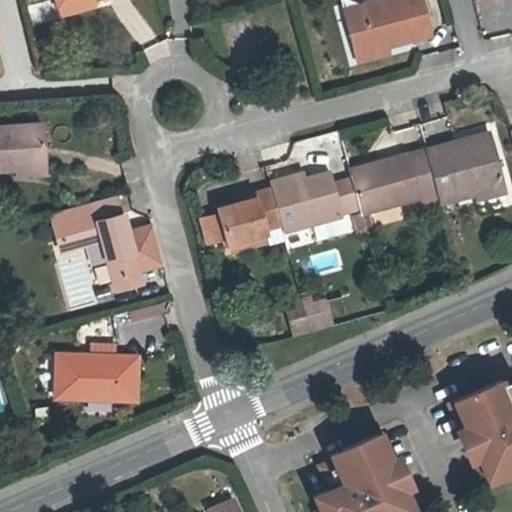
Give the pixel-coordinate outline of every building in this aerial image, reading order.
[(376,28),(404,22),(402,16),(420,12),(416,0),(336,0),(343,29),(360,25),(361,31),(376,28)] [(421,18),(420,12),(402,16),(404,22),(421,18)] [(360,25),(343,29),(346,42),(377,35),(376,28),(361,31),(360,25)] [(0,143),(8,143),(38,142),(37,102),(0,103),(0,143)] [(414,138),(423,173),(426,186),(460,177),(488,171),(475,116),(413,131),(414,138)] [(359,153),(337,158),(346,195),(405,181),(404,178),(423,173),(414,138),(396,143),(394,137),(357,146),(359,153)] [(38,142),(8,143),(9,151),(38,149),(38,142)] [(359,153),(357,146),(335,151),(337,158),(359,153)] [(262,169),(270,204),(272,209),(301,201),(330,194),(322,162),(320,152),(295,158),(294,152),(260,160),(262,169)] [(337,158),(322,162),(330,194),(331,199),(346,195),(337,158)] [(270,204),(262,169),(244,173),(246,179),(227,184),(206,189),(207,193),(213,219),(214,223),(217,222),(235,218),(254,213),(253,208),(270,204)] [(488,171),(460,177),(462,185),(489,178),(488,171)] [(44,218),(69,212),(72,223),(90,218),(100,261),(131,253),(130,249),(120,210),(116,193),(112,194),(107,172),(62,183),(37,189),(44,218)] [(246,179),(244,173),(226,177),(227,184),(246,179)] [(207,193),(192,196),(199,223),(213,219),(207,193)] [(330,194),(301,201),(302,209),(332,201),(331,199),(330,194)] [(120,210),(130,249),(152,243),(142,205),(120,210)] [(46,229),(72,223),(69,212),(44,218),(46,229)] [(235,218),(217,222),(219,230),(237,226),(235,218)] [(338,250),(310,256),(314,276),(341,270),(338,250)] [(131,253),(100,261),(103,270),(133,263),(131,253)] [(291,288),(314,282),(312,276),(289,282),(291,288)] [(149,277),(123,284),(125,292),(151,286),(149,277)] [(291,288),(289,282),(289,281),(275,284),(278,296),(292,293),(291,288)] [(292,293),(296,307),(319,301),(314,282),(291,288),(292,293)] [(296,307),(292,293),(278,296),(282,311),(296,307)] [(162,301),(130,310),(133,320),(165,311),(162,301)] [(73,334),(103,336),(103,330),(104,319),(74,317),(74,328),(73,334)] [(122,376),(124,338),(103,336),(73,334),(74,328),(45,326),(42,370),(122,376)] [(455,371),(435,380),(446,405),(441,408),(464,459),(468,458),(470,462),(491,452),(488,443),(511,431),(511,378),(508,380),(498,356),(485,362),(484,359),(469,365),(470,368),(457,374),(455,371)] [(446,405),(435,380),(429,383),(441,408),(446,405)] [(316,511),(345,511),(345,509),(369,499),(371,502),(386,495),(397,490),(375,438),(372,440),(361,413),(340,422),(342,427),(328,433),(326,429),(311,435),(314,442),(301,448),(311,472),(295,480),(306,508),(314,505),(316,511)] [(340,422),(326,429),(328,433),(342,427),(340,422)] [(511,431),(488,443),(491,452),(511,442),(511,431)] [(226,511),(225,510),(230,508),(218,480),(195,491),(201,506),(187,511),(226,511)] [(371,502),(373,509),(389,502),(386,495),(371,502)] [(345,509),(345,511),(365,511),(373,509),(371,502),(369,499),(345,509)]
